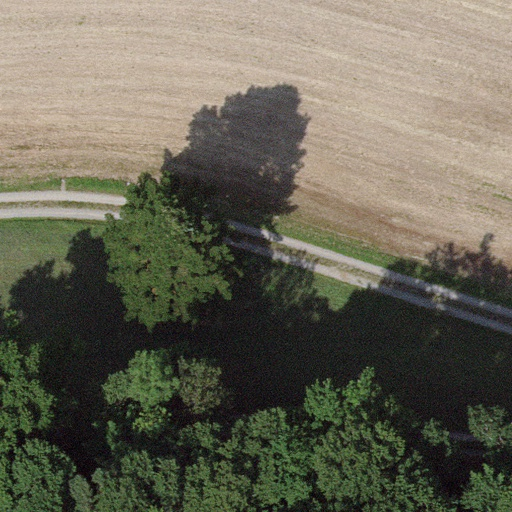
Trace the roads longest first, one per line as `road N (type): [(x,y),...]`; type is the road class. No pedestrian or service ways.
road 1 (track): [(0,206),(141,212),(511,321)]
road 2 (track): [(0,427),(79,410),(511,449)]
